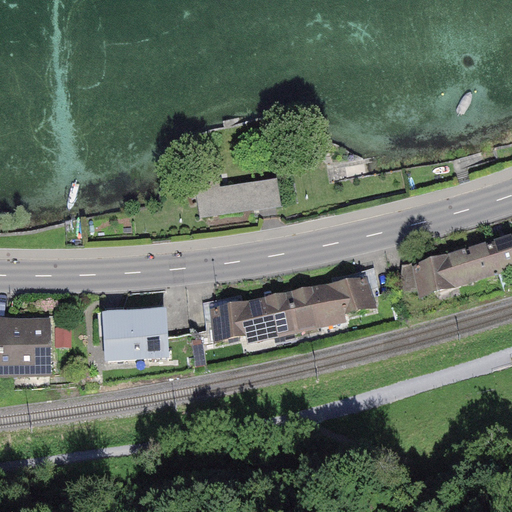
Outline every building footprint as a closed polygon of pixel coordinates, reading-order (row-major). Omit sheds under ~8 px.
[(191,198),(195,224),(279,212),(275,186),(191,198)] [(511,242),(500,246),(508,273),(511,271),(511,242)] [(500,246),(416,272),(424,298),(508,273),(500,246)] [(374,282),(294,298),(301,336),(382,321),(374,282)] [(294,298),(213,314),(221,352),(301,336),(294,298)] [(160,320),(99,323),(101,373),(163,370),(160,320)] [(53,325),(0,326),(0,381),(54,381),(53,325)]
